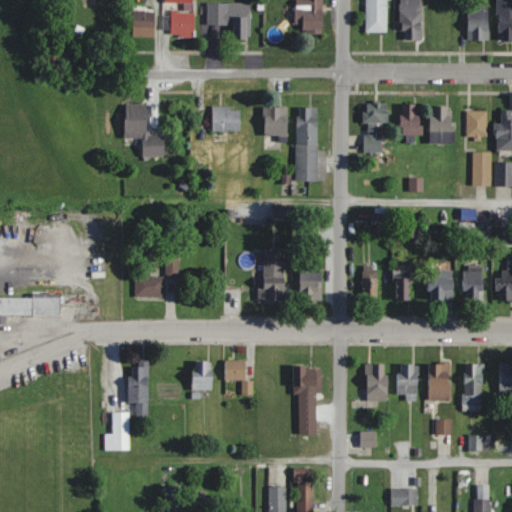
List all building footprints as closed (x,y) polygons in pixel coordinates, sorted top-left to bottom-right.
[(323,0),(296,0),(297,33),(323,33),(323,0)] [(386,0),(365,0),(366,31),(387,31),(386,0)] [(400,0),(401,39),(422,39),(422,0),(400,0)] [(511,0),(497,0),(498,39),(511,39),(511,0)] [(207,25),(234,25),(234,38),(250,38),(250,2),(207,2),(207,25)] [(468,40),(489,40),(489,2),(468,2),(468,40)] [(133,35),(154,35),(154,9),(133,9),(133,35)] [(193,10),(164,10),(164,33),(193,33),(193,10)] [(364,151),(382,151),(382,132),(377,132),(377,122),(388,122),(388,103),(365,102),(364,151)] [(126,137),(143,137),(143,156),(165,156),(165,135),(147,135),(147,103),(126,103),(126,137)] [(402,103),(402,135),(422,135),(422,103),(402,103)] [(455,142),(455,119),(448,119),(448,105),(431,105),(431,142),(455,142)] [(213,106),(213,131),(241,131),(241,109),(231,109),(231,106),(213,106)] [(264,135),(289,135),(289,107),(264,107),(264,135)] [(297,180),(318,180),(318,107),(297,107),(297,180)] [(487,110),(467,110),(467,138),(487,138),(487,110)] [(511,110),(501,110),(501,124),(496,124),(497,151),(511,150),(511,119),(511,110)] [(473,185),(492,185),(492,151),(473,151),(473,185)] [(511,161),(495,161),(495,186),(511,185),(511,161)] [(372,224),(388,224),(388,207),(372,207),(372,224)] [(495,242),(510,242),(510,227),(495,227),(495,242)] [(262,300),(286,300),(286,251),(262,251),(262,300)] [(179,255),(166,255),(166,277),(179,277),(179,255)] [(362,299),(378,299),(378,265),(362,265),(362,299)] [(396,265),(396,300),(411,300),(411,265),(396,265)] [(484,299),(484,265),(465,265),(465,299),(484,299)] [(511,300),(511,266),(498,267),(498,301),(511,300)] [(429,299),(454,299),(454,269),(429,269),(429,299)] [(322,299),(322,270),(300,270),(300,299),(322,299)] [(163,276),(135,276),(135,296),(163,296),(163,276)] [(224,289),(224,314),(240,314),(240,289),(224,289)] [(0,314),(62,315),(62,296),(0,295),(0,314)] [(149,415),(149,358),(138,358),(138,365),(130,365),(130,402),(137,402),(137,415),(149,415)] [(246,380),(246,359),(226,359),(226,379),(243,379),(243,395),(253,395),(253,380),(246,380)] [(193,389),(213,389),(213,360),(193,360),(193,389)] [(429,362),(429,399),(450,399),(450,362),(429,362)] [(500,401),(511,400),(511,362),(500,362),(500,401)] [(388,399),(388,363),(366,363),(366,399),(388,399)] [(418,398),(418,363),(398,363),(398,394),(405,394),(405,398),(418,398)] [(463,409),(482,409),(482,363),(463,363),(463,409)] [(294,394),(299,394),(299,433),(317,433),(317,377),(307,377),(307,364),(294,364),(294,394)] [(130,449),(130,411),(113,411),(113,449),(130,449)] [(436,433),(452,433),(452,418),(436,418),(436,433)] [(375,445),(375,431),(361,431),(361,445),(375,445)] [(468,451),(484,451),(484,434),(468,434),(468,451)] [(296,511),(314,511),(315,468),(297,468),(296,511)] [(287,511),(288,486),(270,486),(269,511),(287,511)] [(417,505),(417,488),(391,488),(391,505),(417,505)] [(488,511),(489,499),(474,499),(474,511),(488,511)]
